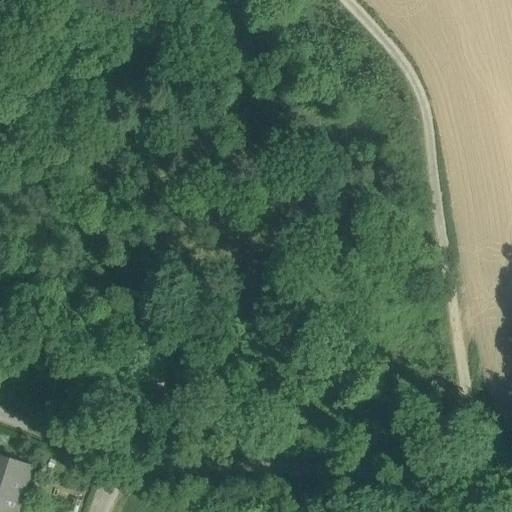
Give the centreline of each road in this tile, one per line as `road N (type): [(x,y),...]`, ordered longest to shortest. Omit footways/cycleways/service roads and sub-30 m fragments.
road 1 (unclassified): [(0,415),(120,460),(511,471)]
road 2 (track): [(480,473),(428,117),(416,83),(347,0)]
